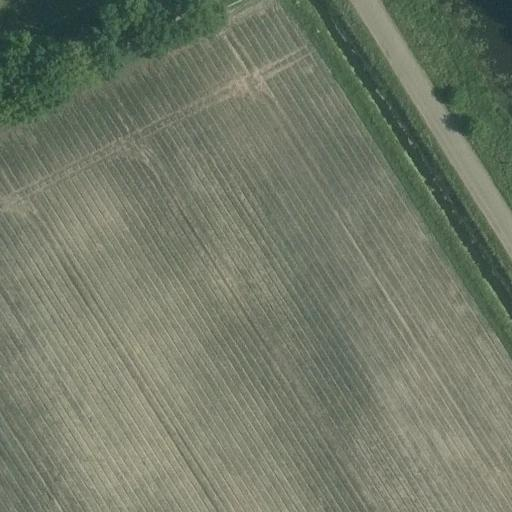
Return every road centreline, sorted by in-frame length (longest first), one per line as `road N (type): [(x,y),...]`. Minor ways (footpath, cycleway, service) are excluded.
road 1 (unclassified): [(511,239),(360,0)]
road 2 (unclassified): [(0,80),(161,0)]
